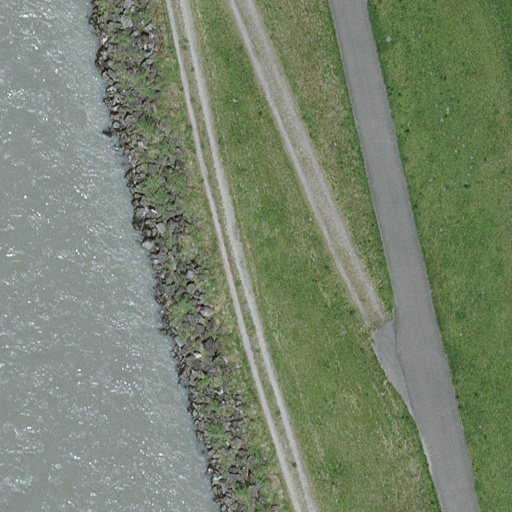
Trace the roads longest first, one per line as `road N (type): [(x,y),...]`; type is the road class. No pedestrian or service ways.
road 1 (track): [(314,511),(191,0)]
road 2 (track): [(440,369),(390,329),(253,0)]
